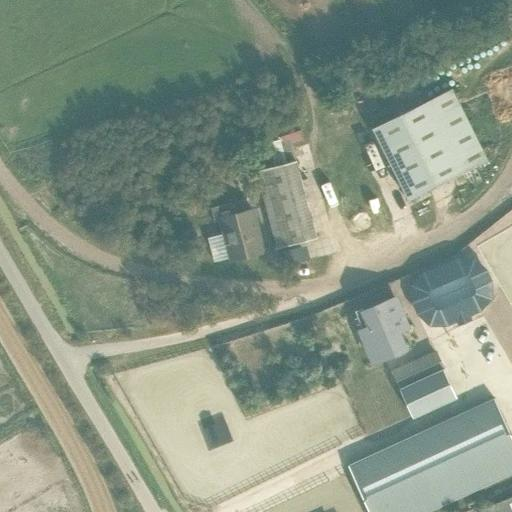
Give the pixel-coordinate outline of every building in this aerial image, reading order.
[(453,88),(372,128),(408,201),(489,161),(453,88)] [(281,144),(269,147),(274,165),(285,162),(281,144)] [(277,249),(318,237),(298,160),(256,171),(277,249)] [(215,221),(221,220),(232,261),(264,252),(252,208),(235,212),(232,201),(211,208),(215,221)] [(370,327),(361,331),(374,362),(405,349),(398,331),(407,328),(395,298),(363,311),(370,327)] [(437,353),(393,373),(413,418),(457,397),(437,353)] [(511,438),(494,399),(349,466),(369,511),(428,511),(511,474),(511,438)] [(511,511),(511,496),(480,510),(480,511),(511,511)]
